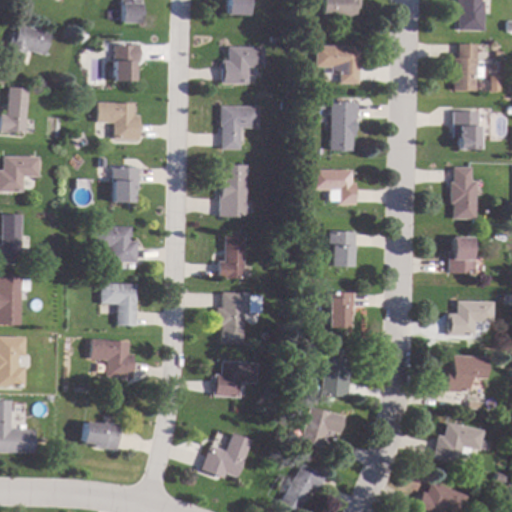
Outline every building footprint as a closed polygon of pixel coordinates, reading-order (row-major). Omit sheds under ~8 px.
[(135,0),(135,23),(116,23),(116,0),(135,0)] [(242,0),(242,15),(220,14),(220,0),(242,0)] [(355,0),(355,9),(351,8),(351,16),(318,16),(318,0),(355,0)] [(487,0),(487,3),(479,2),(479,30),(453,30),(453,12),(452,12),(452,0),(487,0)] [(45,33),(39,55),(21,50),(18,64),(0,59),(7,32),(11,33),(13,25),(45,33)] [(134,62),(129,62),(129,81),(108,81),(108,45),(134,44),(134,62)] [(471,91),(448,90),(449,58),(453,58),(453,44),(471,45),(471,91)] [(353,83),(335,83),(335,74),(326,74),(326,67),(311,67),(311,46),(354,46),(353,83)] [(258,67),(243,67),(243,84),(216,84),(216,60),(222,61),(223,47),(259,48),(258,67)] [(23,89),(19,134),(0,132),(0,115),(3,87),(23,89)] [(353,118),(350,118),(350,137),(348,137),(348,151),(325,150),(326,102),(353,103),(353,118)] [(129,115),(134,115),(134,140),(108,139),(108,122),(91,122),(92,103),(129,104),(129,115)] [(254,107),(253,128),(235,128),(235,150),(216,149),(217,126),(215,126),(216,106),(254,107)] [(474,149),(453,149),(453,137),(448,137),(448,112),(474,111),(474,149)] [(33,177),(17,177),(17,192),(0,192),(0,157),(33,157),(33,177)] [(241,215),(233,215),(233,217),(214,216),(214,193),(216,193),(216,179),(218,180),(219,165),(242,165),(241,215)] [(133,190),(128,190),(128,203),(108,202),(108,167),(133,168),(133,190)] [(467,181),(471,181),(471,219),(448,219),(448,204),(446,204),(446,182),(449,182),(449,167),(467,167),(467,181)] [(346,183),(351,183),(350,205),(333,204),(333,190),(308,190),(308,170),(347,170),(346,183)] [(15,262),(0,262),(0,214),(16,215),(15,262)] [(126,241),(132,241),(132,262),(105,262),(105,247),(90,246),(91,227),(126,227),(126,241)] [(350,254),(347,254),(347,267),(326,266),(326,247),(324,247),(325,231),(351,232),(350,254)] [(239,279),(213,279),(213,261),(219,261),(220,233),(240,234),(239,279)] [(467,258),(470,258),(471,273),(444,273),(444,251),(447,251),(447,237),(467,237),(467,258)] [(15,325),(0,324),(0,276),(15,277),(15,325)] [(132,284),(131,326),(111,325),(112,304),(95,304),(96,283),(132,284)] [(244,296),(257,296),(257,313),(238,313),(238,343),(216,342),(216,326),(211,326),(211,308),(216,308),(217,292),(244,293),(244,296)] [(349,315),(345,315),(345,328),(322,328),(322,292),(349,292),(349,315)] [(489,321),(471,321),(470,336),(444,335),(444,314),(453,314),(453,301),(490,301),(489,321)] [(266,336),(261,341),(257,336),(262,331),(266,336)] [(20,356),(13,356),(13,367),(19,367),(19,386),(0,386),(0,337),(20,337),(20,356)] [(124,343),(123,354),(129,355),(126,379),(100,376),(102,360),(84,359),(86,339),(124,343)] [(344,349),(343,363),(345,363),(344,381),(345,382),(344,396),(317,394),(320,347),(344,349)] [(484,357),(484,379),(468,378),(467,392),(458,391),(458,392),(442,391),(443,368),(449,369),(449,355),(484,357)] [(506,362),(499,369),(496,365),(502,358),(506,362)] [(253,364),(251,383),(236,382),(234,398),(208,396),(210,374),(216,375),(217,361),(253,364)] [(6,430),(29,430),(29,453),(0,452),(0,400),(6,401),(6,430)] [(340,417),(335,434),(323,431),(322,433),(320,433),(316,448),(295,442),(306,407),(340,417)] [(115,424),(112,450),(91,447),(91,445),(78,443),(80,422),(100,424),(100,422),(115,424)] [(480,430),(476,450),(467,448),(465,458),(457,456),(456,463),(430,457),(435,435),(440,436),(443,423),(480,430)] [(246,441),(232,478),(220,473),(218,478),(196,469),(206,445),(221,451),(228,433),(246,441)] [(290,464),(283,466),(281,460),(288,458),(290,464)] [(320,477),(312,491),(307,488),(293,511),(291,511),(275,503),(298,464),(320,477)] [(504,474),(502,484),(492,482),(494,472),(504,474)] [(463,496),(457,511),(448,511),(440,509),(438,511),(411,511),(419,491),(423,493),(427,482),(463,496)]
